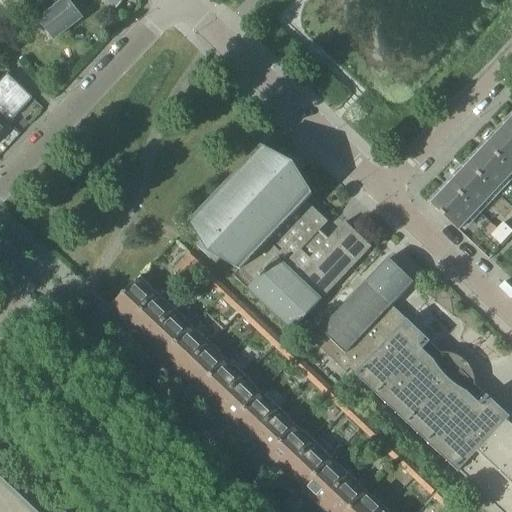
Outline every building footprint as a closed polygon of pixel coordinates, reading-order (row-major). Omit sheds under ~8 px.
[(103,0),(115,10),(114,11),(124,0),(103,0)] [(65,1),(39,21),(53,40),(81,19),(65,1)] [(0,82),(0,116),(7,123),(12,118),(13,119),(31,99),(6,76),(0,82)] [(511,134),(505,128),(487,147),(511,171),(511,134)] [(511,171),(487,147),(468,167),(495,193),(511,174),(511,171)] [(287,163),(263,150),(262,150),(190,225),(202,244),(197,249),(216,266),(221,261),(240,271),(241,270),(254,283),(247,291),(291,332),(321,301),(372,250),(344,224),(328,241),(318,232),(327,224),(305,203),(311,196),(296,172),(295,173),(292,167),(286,164),(287,163)] [(468,167),(448,188),(475,214),(495,193),(468,167)] [(475,214),(448,188),(431,207),(458,232),(475,214)] [(502,224),(497,230),(506,239),(511,233),(502,224)] [(506,239),(497,230),(491,237),(500,245),(506,239)] [(172,272),(185,284),(201,267),(188,255),(172,272)] [(204,282),(212,289),(218,283),(210,275),(204,282)] [(110,309),(128,325),(153,298),(136,282),(110,309)] [(212,289),(220,298),(227,291),(218,283),(212,289)] [(348,371),(457,473),(458,474),(510,419),(486,397),(482,401),(477,395),(480,391),(475,386),(475,383),(474,380),(474,377),(473,374),(471,371),(470,368),(468,366),(466,363),(464,361),(461,359),(458,358),(456,356),(453,355),(450,355),(446,354),(443,354),(441,354),(406,321),(403,325),(397,320),(400,316),(365,283),(319,332),(320,332),(311,342),(345,374),(348,371)] [(220,298),(229,306),(235,299),(227,291),(220,298)] [(128,325),(145,342),(171,315),(153,298),(128,325)] [(229,306),(238,314),(244,307),(235,299),(229,306)] [(238,314),(246,322),(253,316),(244,307),(238,314)] [(145,342),(163,358),(188,331),(171,315),(145,342)] [(246,322),(255,331),(261,324),(253,316),(246,322)] [(255,331),(264,339),(270,332),(261,324),(255,331)] [(163,358),(180,375),(206,348),(188,331),(163,358)] [(264,339),(273,347),(279,340),(270,332),(264,339)] [(273,347),(281,355),(288,349),(279,340),(273,347)] [(180,375),(198,391),(223,364),(206,348),(180,375)] [(281,355),(290,363),(296,357),(288,349),(281,355)] [(290,363),(299,372),(305,365),(296,357),(290,363)] [(198,391),(215,408),(241,381),(223,364),(198,391)] [(299,372),(308,380),(314,373),(305,365),(299,372)] [(308,380),(316,388),(323,381),(314,373),(308,380)] [(215,408),(232,424),(258,397),(252,391),(254,388),(244,378),(241,381),(215,408)] [(316,388),(325,396),(331,390),(323,381),(316,388)] [(325,396),(334,405),(340,398),(331,390),(325,396)] [(232,424),(250,440),(275,414),(258,397),(232,424)] [(334,405),(342,413),(349,406),(340,398),(334,405)] [(342,413),(351,421),(357,414),(349,406),(342,413)] [(250,440),(267,457),(293,430),(275,414),(250,440)] [(351,421),(360,429),(366,423),(357,414),(351,421)] [(360,429),(369,438),(375,431),(366,423),(360,429)] [(267,457),(285,473),(310,447),(293,430),(267,457)] [(369,438),(377,446),(384,439),(375,431),(369,438)] [(377,446),(386,454),(392,447),(384,439),(377,446)] [(285,473),(302,490),(328,463),(310,447),(285,473)] [(386,454),(395,462),(401,456),(392,447),(386,454)] [(395,462),(404,471),(410,464),(401,456),(395,462)] [(302,490),(320,506),(345,480),(328,463),(302,490)] [(404,471),(413,480),(420,473),(410,464),(404,471)] [(413,480),(422,488),(428,481),(420,473),(413,480)] [(0,511),(33,511),(0,480),(0,511)] [(320,506),(325,511),(347,511),(363,496),(345,480),(320,506)] [(428,481),(422,488),(431,496),(437,490),(428,481)] [(434,499),(442,507),(448,500),(440,492),(434,499)] [(379,511),(363,496),(347,511),(379,511)] [(442,507),(447,511),(453,511),(457,508),(448,500),(442,507)]
